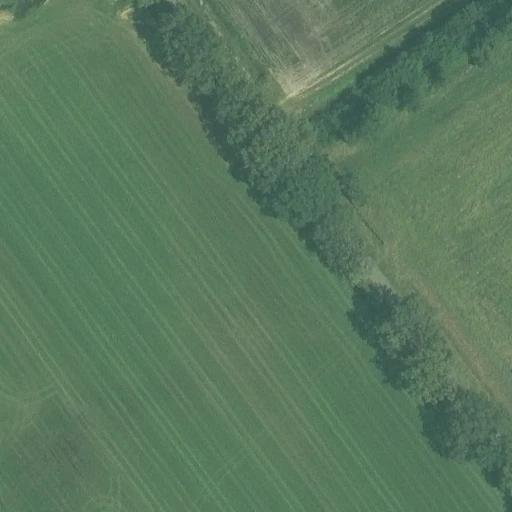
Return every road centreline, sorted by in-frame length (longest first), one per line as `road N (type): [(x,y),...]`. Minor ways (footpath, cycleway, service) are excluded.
road 1 (unclassified): [(511,462),(173,0)]
road 2 (track): [(273,137),(475,0)]
